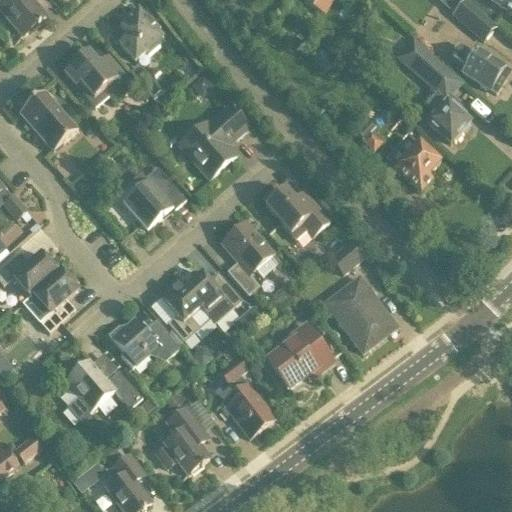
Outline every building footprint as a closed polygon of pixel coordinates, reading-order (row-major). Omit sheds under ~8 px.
[(8,0),(0,7),(0,12),(23,39),(45,19),(28,0),(8,0)] [(325,0),(303,0),(302,3),(320,14),(328,1),(325,0)] [(453,13),(464,0),(441,0),(440,2),(453,13)] [(511,0),(491,0),(489,4),(511,18),(511,0)] [(465,3),(451,20),(483,48),(497,31),(465,3)] [(150,19),(146,21),(138,12),(120,27),(129,37),(119,46),(134,64),(162,40),(157,33),(160,30),(150,19)] [(252,34),(259,40),(266,31),(259,25),(252,34)] [(460,109),(450,100),(463,86),(412,42),(395,61),(435,96),(426,107),(435,115),(426,126),(449,147),(451,144),(455,144),(459,139),(459,136),(470,123),(457,112),(460,109)] [(504,70),(476,52),(472,57),(458,48),(449,62),(463,71),(461,76),(489,93),(495,97),(505,82),(499,78),(504,70)] [(95,111),(109,99),(115,105),(133,90),(115,68),(106,76),(88,56),(64,76),(75,89),(79,85),(85,92),(81,96),(95,111)] [(154,105),(155,105),(164,97),(140,69),(131,78),(154,105)] [(213,90),(203,78),(191,88),(197,95),(206,97),(213,90)] [(53,155),(78,133),(44,94),(19,116),(53,155)] [(227,149),(247,132),(229,110),(209,128),(207,126),(180,150),(209,183),(236,160),(227,149)] [(378,134),(365,122),(354,133),(364,142),(371,135),(374,138),(378,134)] [(362,145),(373,156),(382,145),(371,135),(362,145)] [(427,179),(439,166),(418,146),(393,172),(419,197),(431,184),(427,179)] [(128,187),(136,195),(123,206),(147,234),(171,212),(173,215),(185,204),(157,171),(145,181),(141,176),(128,187)] [(303,196),(294,203),(284,192),(265,209),(290,237),(301,228),(312,241),(330,226),(303,196)] [(17,223),(26,214),(13,199),(3,207),(17,223)] [(235,235),(221,247),(237,266),(227,275),(248,299),(258,289),(249,278),(255,273),(262,281),(277,268),(270,260),(273,258),(245,226),(243,228),(245,230),(236,237),(235,235)] [(343,278),(363,260),(351,245),(330,263),(343,278)] [(40,256),(22,272),(13,261),(0,272),(0,286),(3,290),(12,281),(29,300),(60,274),(60,273),(57,275),(40,256)] [(77,293),(60,274),(29,300),(29,301),(32,298),(43,311),(34,319),(49,336),(69,319),(60,308),(77,293)] [(202,276),(184,292),(200,311),(214,328),(232,312),(242,303),(221,280),(212,288),(202,276)] [(358,282),(332,301),(323,308),(341,332),(343,330),(363,357),(386,340),(381,333),(391,326),(358,282)] [(184,292),(178,284),(160,301),(176,320),(167,327),(183,345),(199,331),(190,320),(200,311),(184,292)] [(287,299),(293,306),(298,302),(292,295),(287,299)] [(250,330),(259,322),(253,314),(243,322),(250,330)] [(155,325),(147,332),(142,327),(139,330),(133,324),(120,335),(117,331),(109,339),(124,356),(120,359),(132,373),(156,352),(166,364),(180,353),(155,325)] [(316,377),(333,365),(306,328),(286,343),(288,347),(268,362),(290,391),(311,375),(311,376),(312,377),(313,377),(314,377),(315,377),(316,377)] [(212,361),(203,350),(192,359),(202,370),(212,361)] [(118,375),(106,385),(88,365),(90,363),(89,362),(79,371),(73,371),(73,376),(64,384),(78,400),(67,410),(80,425),(114,395),(130,413),(142,402),(118,375)] [(275,423),(248,388),(241,379),(246,374),(238,363),(219,377),(235,398),(223,407),(249,442),(275,423)] [(0,378),(2,381),(12,372),(7,366),(0,371),(0,378)] [(44,378),(52,387),(61,380),(53,370),(44,378)] [(166,406),(173,414),(184,405),(177,397),(166,406)] [(140,424),(154,411),(149,404),(134,417),(140,424)] [(164,448),(165,450),(156,457),(170,476),(180,469),(187,479),(209,463),(192,441),(202,434),(185,412),(167,426),(176,439),(164,448)] [(14,456),(24,469),(42,456),(32,442),(14,456)] [(0,456),(0,491),(5,488),(2,483),(17,471),(7,457),(3,461),(0,456)] [(111,473),(119,483),(106,493),(120,511),(144,511),(151,507),(134,486),(144,478),(129,459),(111,473)]
